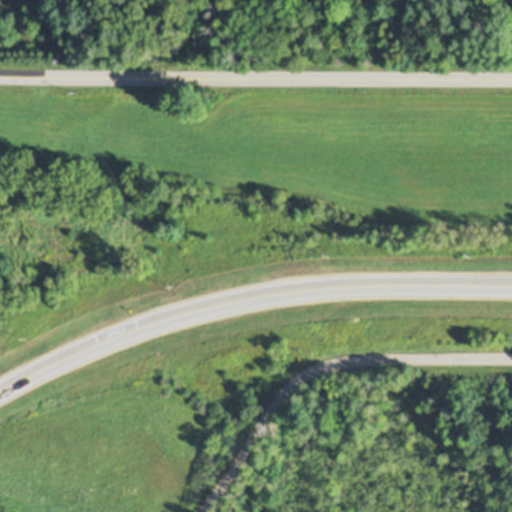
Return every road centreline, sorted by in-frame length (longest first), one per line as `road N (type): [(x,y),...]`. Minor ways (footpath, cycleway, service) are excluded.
road 1 (secondary): [(511,287),(324,286),(212,303),(112,336),(0,390)]
road 2 (residential): [(511,76),(0,74)]
road 3 (residential): [(207,511),(293,378),(353,358),(511,358)]
